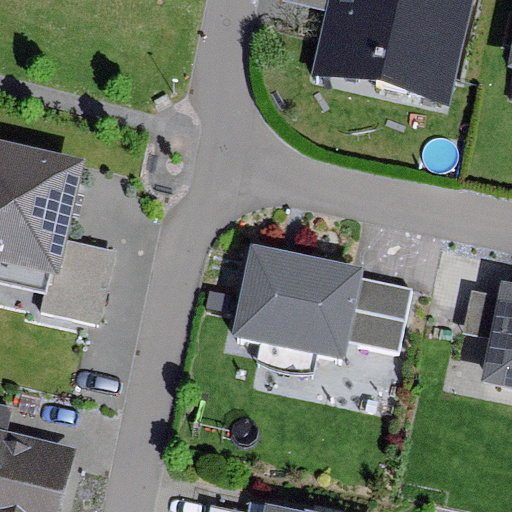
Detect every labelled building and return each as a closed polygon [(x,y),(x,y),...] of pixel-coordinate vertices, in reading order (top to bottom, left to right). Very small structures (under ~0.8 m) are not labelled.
[(335,0),(321,67),(443,93),(463,0),(335,0)] [(85,178),(0,159),(0,273),(61,287),(85,178)] [(368,288),(254,268),(239,351),(352,372),(368,288)] [(511,305),(511,306),(492,405),(511,408),(511,305)] [(0,511),(49,511),(61,467),(0,451),(0,511)]
